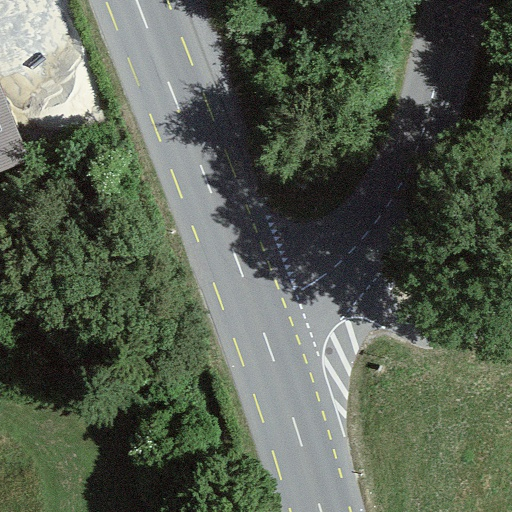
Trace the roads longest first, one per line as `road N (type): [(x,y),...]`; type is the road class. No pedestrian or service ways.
road 1 (tertiary): [(260,308),(348,253),(399,187),(455,0)]
road 2 (secondary): [(139,0),(260,308)]
road 3 (secondary): [(260,308),(321,511)]
